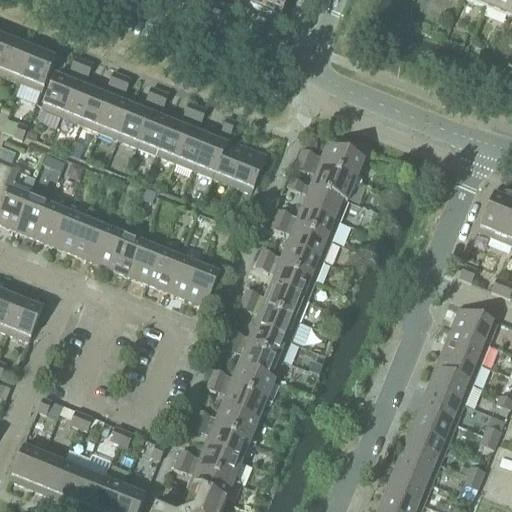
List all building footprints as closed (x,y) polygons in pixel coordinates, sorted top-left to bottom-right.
[(245,0),(243,6),(262,14),(267,0),(245,0)] [(267,0),(262,14),(280,21),(288,0),(267,0)] [(460,0),(461,0),(485,10),(488,0),(460,0)] [(511,0),(488,0),(485,10),(507,19),(511,7),(511,0)] [(0,34),(0,78),(1,79),(16,42),(0,34)] [(16,42),(1,79),(21,88),(37,50),(16,42)] [(37,50),(21,88),(42,96),(57,58),(37,50)] [(79,77),(84,64),(75,61),(70,74),(79,77)] [(93,68),(84,64),(79,77),(88,81),(93,68)] [(56,75),(41,113),(60,121),(75,83),(56,75)] [(116,93),(122,80),(113,76),(108,89),(116,93)] [(131,84),(122,80),(116,93),(125,96),(131,84)] [(75,83),(60,121),(79,128),(94,91),(75,83)] [(94,91),(79,128),(98,136),(113,98),(94,91)] [(154,108),(159,95),(150,92),(145,105),(154,108)] [(168,99),(159,95),(154,108),(163,112),(168,99)] [(113,98),(98,136),(117,144),(133,106),(113,98)] [(133,106),(117,144),(136,152),(152,114),(133,106)] [(192,124),(197,111),(188,107),(183,120),(192,124)] [(206,114),(197,111),(192,124),(201,127),(206,114)] [(0,114),(0,135),(1,136),(9,118),(0,114)] [(152,114),(136,152),(155,159),(171,121),(152,114)] [(171,121),(155,159),(175,167),(190,129),(171,121)] [(235,126),(226,122),(221,135),(230,139),(235,126)] [(22,144),(23,141),(34,145),(38,135),(27,131),(18,128),(13,141),(22,144)] [(190,129),(175,167),(194,175),(209,137),(190,129)] [(209,137),(194,175),(213,182),(228,145),(209,137)] [(228,145),(213,182),(232,190),(247,152),(228,145)] [(326,149),(317,171),(355,186),(363,165),(326,149)] [(0,152),(0,164),(5,166),(9,156),(0,152)] [(247,152),(232,190),(251,198),(266,160),(247,152)] [(302,154),(298,163),(311,169),(315,160),(302,154)] [(53,162),(46,159),(43,167),(50,170),(53,162)] [(311,169),(298,163),(295,172),(308,177),(311,169)] [(0,177),(13,182),(18,171),(5,166),(0,164),(0,177)] [(81,173),(72,169),(69,176),(71,179),(77,182),(81,173)] [(317,171),(309,191),(347,206),(355,186),(317,171)] [(13,182),(0,177),(0,189),(8,193),(10,189),(13,182)] [(287,192),(300,197),(304,188),(291,183),(287,192)] [(0,214),(0,228),(14,234),(29,197),(10,189),(8,193),(4,204),(0,214)] [(8,193),(0,189),(0,202),(4,204),(8,193)] [(309,191),(301,210),(339,226),(347,206),(309,191)] [(145,192),(141,202),(150,205),(154,196),(145,192)] [(477,236),(511,249),(511,199),(495,193),(477,236)] [(29,197),(14,234),(33,242),(48,204),(29,197)] [(48,204),(33,242),(52,250),(67,212),(48,204)] [(301,210),(293,231),(330,246),(339,226),(301,210)] [(67,212),(52,250),(71,258),(87,220),(67,212)] [(274,224),(287,229),(291,219),(278,214),(274,224)] [(87,220),(71,258),(90,265),(106,228),(87,220)] [(284,237),(287,229),(274,224),(271,232),(284,237)] [(106,228),(90,265),(109,273),(125,235),(106,228)] [(293,231),(285,251),(322,267),(330,246),(293,231)] [(125,235),(109,273),(128,281),(144,243),(125,235)] [(144,243),(128,281),(148,289),(163,251),(144,243)] [(163,251),(148,289),(167,296),(182,258),(163,251)] [(285,251),(277,270),(314,286),(322,267),(285,251)] [(258,263),(271,268),(275,260),(262,254),(258,263)] [(182,258),(167,296),(186,304),(201,266),(182,258)] [(267,277),(271,268),(258,263),(255,272),(267,277)] [(201,266),(186,304),(205,312),(220,274),(201,266)] [(459,282),(465,285),(470,272),(464,269),(459,282)] [(277,270),(269,290),(306,306),(314,286),(277,270)] [(465,285),(470,287),(476,274),(470,272),(465,285)] [(491,295),(500,299),(505,286),(497,283),(491,295)] [(511,288),(505,286),(500,299),(509,302),(511,293),(511,288)] [(269,290),(261,310),(298,326),(306,306),(269,290)] [(3,293),(0,300),(0,335),(8,339),(23,301),(3,293)] [(242,303),(255,308),(258,300),(245,294),(242,303)] [(23,301),(8,339),(28,347),(43,309),(23,301)] [(251,317),(255,308),(242,303),(238,312),(251,317)] [(261,310),(252,330),(290,346),(298,326),(261,310)] [(459,313),(450,333),(488,348),(496,328),(459,313)] [(252,330),(244,351),(282,367),(290,346),(252,330)] [(450,333),(442,353),(480,368),(488,348),(450,333)] [(226,343),(238,349),(242,340),(229,334),(226,343)] [(235,357),(238,349),(226,343),(222,352),(235,357)] [(244,351),(236,370),(274,386),(282,367),(244,351)] [(442,353),(434,373),(472,388),(480,368),(442,353)] [(236,370),(228,391),(266,406),(274,386),(236,370)] [(434,373),(426,393),(464,408),(472,388),(434,373)] [(209,384),(222,389),(226,380),(213,374),(209,384)] [(206,392),(219,397),(222,389),(209,384),(206,392)] [(228,391),(219,412),(257,427),(266,406),(228,391)] [(426,393),(418,413),(456,428),(464,408),(426,393)] [(509,414),(511,406),(511,404),(500,400),(496,409),(509,414)] [(46,419),(51,406),(42,403),(37,416),(46,419)] [(219,412),(211,432),(249,447),(257,427),(219,412)] [(418,413),(410,433),(447,448),(456,428),(418,413)] [(70,428),(79,432),(84,419),(75,415),(70,428)] [(193,424),(206,430),(210,420),(197,415),(193,424)] [(84,419),(79,432),(78,433),(86,436),(87,435),(92,423),(84,419)] [(202,438),(206,430),(193,424),(189,433),(202,438)] [(106,440),(110,430),(103,428),(99,437),(106,440)] [(483,440),(496,445),(500,436),(487,431),(483,440)] [(118,448),(124,435),(115,432),(110,445),(118,448)] [(211,432),(203,452),(241,467),(249,447),(211,432)] [(410,433),(401,453),(439,469),(447,448),(410,433)] [(132,439),(124,435),(118,448),(127,452),(132,439)] [(493,454),(496,445),(483,440),(480,449),(493,454)] [(25,447),(9,485),(30,493),(45,455),(25,447)] [(151,461),(159,465),(165,452),(156,448),(151,461)] [(203,452),(195,472),(233,488),(241,467),(203,452)] [(401,453),(393,473),(431,489),(439,469),(401,453)] [(45,455),(30,493),(50,501),(65,463),(45,455)] [(176,465),(189,470),(193,460),(180,455),(176,465)] [(65,463),(50,501),(70,510),(85,472),(85,471),(88,464),(69,456),(66,464),(65,463)] [(186,478),(189,470),(176,465),(173,473),(186,478)] [(467,480),(480,485),(483,477),(471,471),(467,480)] [(85,472),(70,510),(76,511),(92,511),(106,480),(85,472)] [(195,472),(187,492),(225,507),(233,488),(195,472)] [(393,473),(385,493),(423,509),(431,489),(393,473)] [(106,480),(92,511),(116,511),(126,488),(106,480)] [(476,494),(480,485),(467,480),(464,489),(476,494)] [(126,488),(116,511),(140,511),(147,496),(126,488)] [(158,503),(154,511),(222,511),(225,507),(187,492),(179,511),(158,503)] [(385,493),(377,511),(421,511),(423,509),(385,493)]
